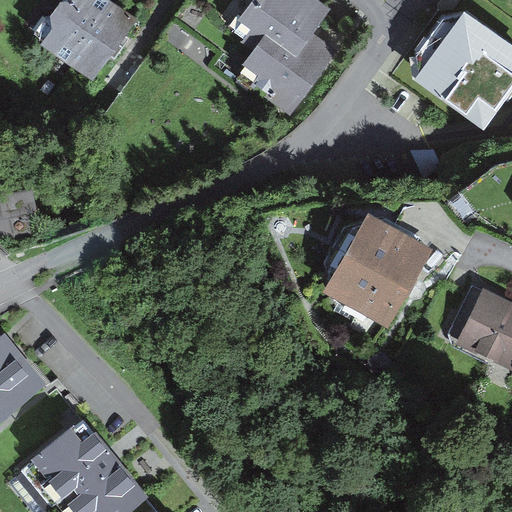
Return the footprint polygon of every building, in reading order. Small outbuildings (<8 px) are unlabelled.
[(91,0),(66,0),(38,39),(96,81),(134,30),(91,0)] [(258,0),(240,25),(260,39),(267,30),(295,50),(310,30),(326,8),(315,0),(258,0)] [(480,125),(511,76),(511,50),(457,14),(412,79),(480,125)] [(260,39),(238,69),(289,106),(332,47),(310,30),(295,50),(267,30),(260,39)] [(38,231),(23,181),(0,187),(0,224),(5,241),(38,231)] [(423,255),(372,226),(334,292),(386,321),(423,255)] [(461,331),(484,281),(475,277),(452,327),(461,331)] [(511,366),(511,305),(481,291),(456,344),(511,369),(511,366)] [(6,320),(0,324),(0,419),(53,377),(6,320)] [(122,511),(141,497),(83,424),(37,461),(78,511),(122,511)]
